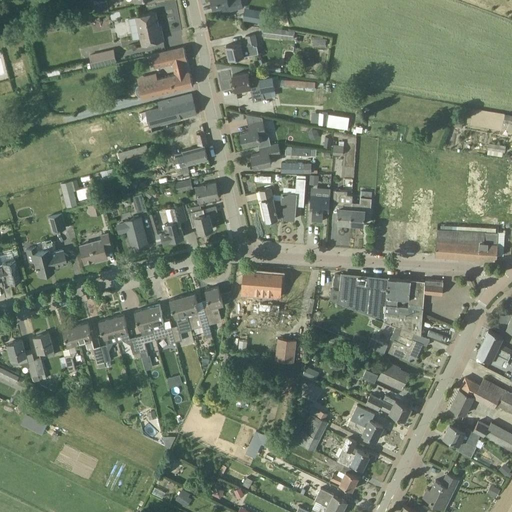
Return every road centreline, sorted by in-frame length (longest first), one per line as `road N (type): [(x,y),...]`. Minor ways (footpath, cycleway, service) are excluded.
road 1 (residential): [(494,290),(480,272),(460,267),(240,246)]
road 2 (residential): [(240,246),(191,0)]
road 3 (residential): [(0,316),(240,246)]
road 4 (residential): [(380,511),(494,290)]
